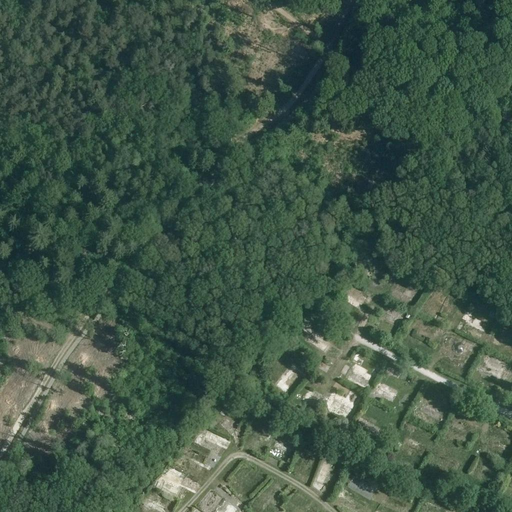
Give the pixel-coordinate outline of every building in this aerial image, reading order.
[(305,359),(313,352),(296,334),(288,342),(305,359)] [(437,342),(434,348),(450,355),(453,349),(437,342)] [(471,360),(467,369),(487,377),(491,369),(471,360)] [(372,369),(370,375),(380,379),(382,373),(372,369)] [(353,388),(347,384),(349,381),(335,372),(330,381),(350,393),(353,388)] [(322,388),(320,392),(329,396),(331,392),(322,388)] [(377,398),(361,388),(356,395),(372,406),(377,398)] [(406,408),(403,415),(422,425),(426,418),(406,408)] [(206,430),(216,439),(220,435),(210,425),(206,430)] [(431,436),(450,444),(453,437),(434,429),(431,436)] [(231,446),(238,451),(246,437),(239,433),(231,446)] [(403,463),(408,453),(389,443),(384,454),(403,463)] [(191,454),(200,456),(201,449),(192,447),(191,454)] [(502,467),(511,472),(511,462),(506,460),(502,467)] [(437,478),(441,471),(423,462),(419,469),(437,478)] [(461,485),(470,467),(461,463),(452,480),(461,485)] [(231,504),(248,488),(241,481),(224,497),(231,504)] [(354,490),(347,498),(352,502),(359,494),(354,490)] [(252,494),(238,508),(241,511),(245,511),(258,499),(252,494)] [(495,496),(492,500),(504,508),(507,504),(495,496)] [(260,511),(262,511),(266,508),(262,503),(257,507),(260,511)]
